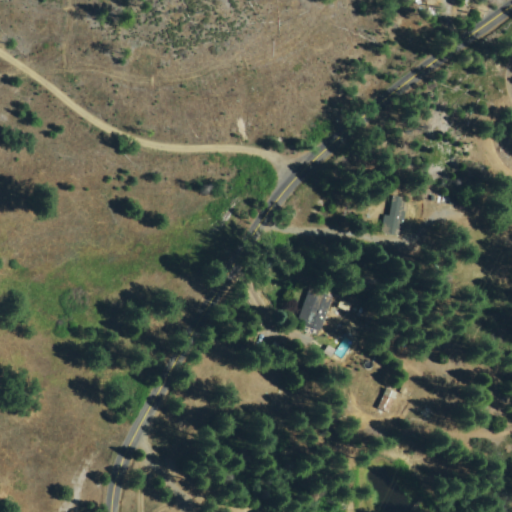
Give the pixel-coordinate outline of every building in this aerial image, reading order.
[(468,193),(467,206),(448,205),(448,202),(441,202),(442,191),(468,193)] [(406,197),(401,233),(381,231),(383,214),(390,215),(392,195),(406,197)] [(310,285),(332,293),(319,331),(297,323),(310,285)] [(337,306),(340,298),(351,303),(348,312),(337,306)] [(387,387),(397,392),(388,412),(377,407),(387,387)]
